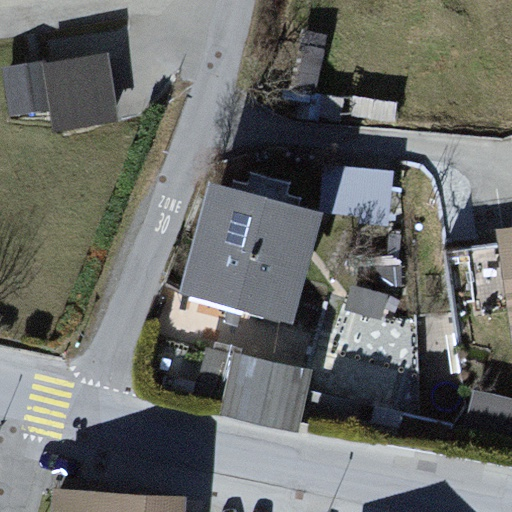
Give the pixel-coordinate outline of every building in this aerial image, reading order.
[(118,55),(57,58),(59,111),(121,109),(118,55)] [(328,167),(326,214),(396,216),(398,169),(328,167)] [(330,217),(215,187),(185,300),(300,330),(330,217)] [(317,377),(235,357),(221,413),(303,433),(317,377)] [(186,511),(186,502),(61,500),(60,511),(186,511)]
